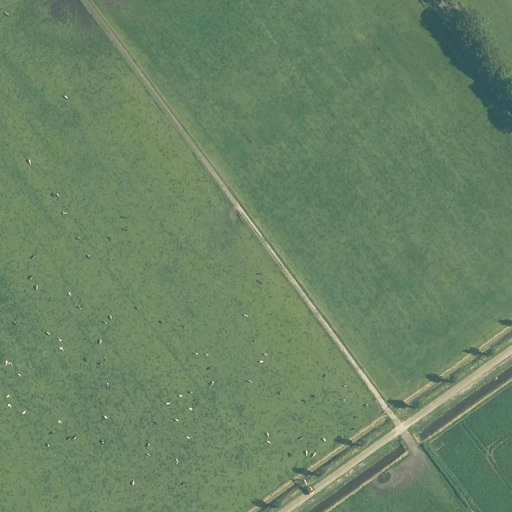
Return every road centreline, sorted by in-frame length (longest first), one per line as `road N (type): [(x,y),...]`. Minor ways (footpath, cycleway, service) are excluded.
road 1 (unclassified): [(287,511),(511,350)]
road 2 (unclassified): [(511,104),(438,0)]
